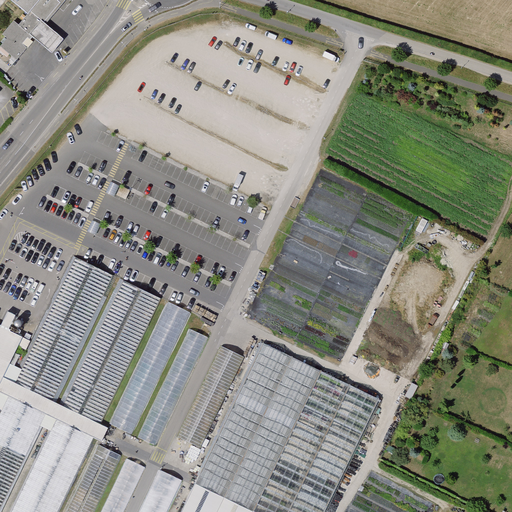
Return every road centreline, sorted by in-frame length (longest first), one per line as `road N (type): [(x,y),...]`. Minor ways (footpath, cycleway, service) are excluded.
road 1 (residential): [(261,0),(511,78)]
road 2 (primary): [(0,167),(138,0)]
road 3 (unknown): [(306,154),(152,82)]
road 4 (unknown): [(231,309),(378,383)]
